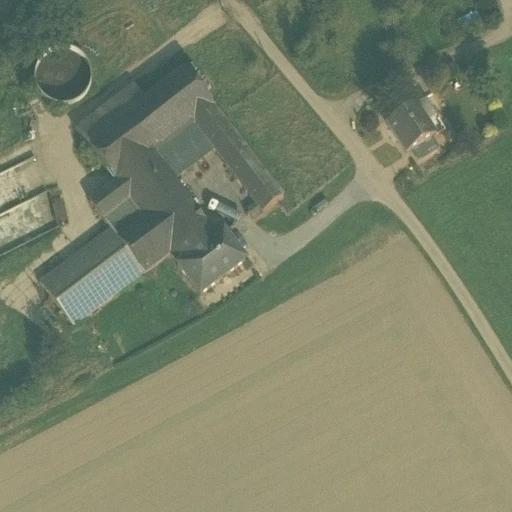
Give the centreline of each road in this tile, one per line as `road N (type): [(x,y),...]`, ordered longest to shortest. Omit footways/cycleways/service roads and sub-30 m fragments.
road 1 (track): [(227,0),(410,213),(511,386)]
road 2 (track): [(235,8),(64,127),(53,149),(79,231)]
road 3 (track): [(379,177),(273,265),(208,183)]
road 4 (track): [(331,121),(358,100),(505,36),(507,0)]
